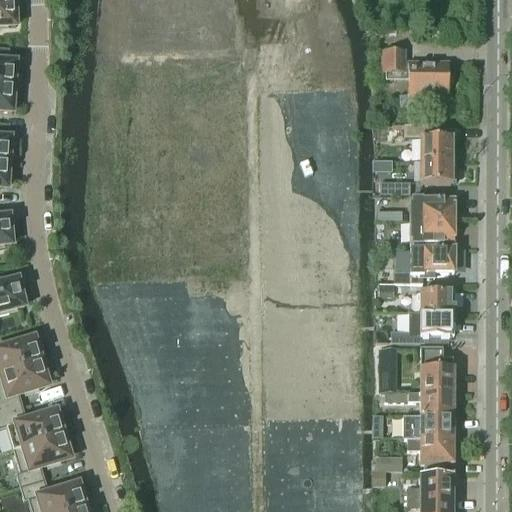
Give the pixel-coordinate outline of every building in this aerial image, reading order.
[(0,30),(14,30),(14,27),(16,27),(16,9),(13,9),(13,6),(4,6),(4,3),(0,2),(0,30)] [(403,56),(380,55),(380,77),(402,77),(402,83),(407,83),(407,99),(398,99),(398,109),(401,112),(419,112),(422,109),(422,99),(447,99),(447,96),(448,94),(448,87),(447,85),(447,66),(402,66),(403,56)] [(0,90),(12,92),(13,89),(15,89),(16,74),(14,74),(14,70),(7,70),(7,66),(0,65),(0,90)] [(273,87),(249,91),(253,114),(295,108),(291,84),(297,83),(295,72),(271,76),(273,87)] [(125,83),(103,83),(103,123),(125,123),(125,83)] [(146,83),(125,83),(125,123),(146,123),(146,83)] [(168,83),(146,83),(146,123),(168,123),(168,83)] [(190,83),(168,83),(168,123),(190,124),(190,83)] [(0,115),(11,116),(12,92),(0,90),(0,115)] [(295,108),(253,114),(257,138),(281,134),(282,145),(306,142),(304,131),(299,132),(295,108)] [(436,130),(402,130),(402,142),(419,142),(419,164),(450,164),(450,157),(453,157),(453,142),(436,142),(436,130)] [(0,166),(7,167),(9,143),(0,141),(0,166)] [(450,164),(419,164),(419,188),(453,188),(453,172),(450,172),(450,164)] [(378,187),(378,199),(409,199),(409,187),(378,187)] [(289,200),(265,200),(266,224),(308,223),(307,199),(313,199),(313,188),(289,188),(289,200)] [(161,201),(137,201),(137,212),(143,212),(143,236),(185,236),(185,212),(161,212),(161,201)] [(407,226),(453,226),(453,204),(421,204),(408,204),(407,226)] [(308,223),(266,224),(267,248),(290,248),(291,259),(315,259),(314,247),(309,247),(308,223)] [(0,249),(10,248),(10,245),(12,245),(11,227),(8,227),(8,224),(0,225),(0,249)] [(453,226),(407,226),(407,248),(421,248),(453,248),(453,226)] [(143,260),(137,260),(137,272),(161,271),(161,260),(185,260),(185,236),(143,236),(143,260)] [(453,254),(409,253),(409,278),(393,278),(393,288),(421,288),(421,283),(434,283),(434,277),(453,277),(453,254)] [(160,279),(137,284),(139,295),(145,293),(150,317),(191,309),(186,285),(162,290),(160,279)] [(0,318),(8,316),(8,314),(23,311),(22,308),(25,307),(20,290),(18,290),(17,287),(9,289),(8,286),(0,287),(0,318)] [(377,288),(377,301),(392,301),(392,288),(377,288)] [(288,312),(264,317),(270,341),(311,331),(305,308),(311,307),(308,296),(285,301),(288,312)] [(448,319),(448,311),(453,311),(453,296),(419,296),(419,318),(448,319)] [(154,341),(149,342),(151,353),(175,348),(172,337),(196,332),(191,309),(150,317),(154,341)] [(419,318),(407,318),(407,338),(389,338),(389,348),(422,348),(422,340),(453,340),(453,324),(448,324),(448,319),(419,318)] [(311,331),(270,341),(275,364),(298,359),(301,370),(324,365),(322,354),(316,355),(311,331)] [(0,378),(42,366),(37,349),(35,350),(34,346),(27,348),(26,344),(0,352),(0,378)] [(175,348),(151,353),(154,364),(159,363),(164,386),(205,378),(200,354),(177,359),(175,348)] [(440,353),(419,353),(419,397),(450,397),(450,364),(440,364),(440,353)] [(0,418),(21,412),(18,399),(41,392),(40,389),(46,387),(45,383),(47,382),(42,366),(0,378),(0,418)] [(169,410),(163,411),(166,422),(189,417),(187,406),(210,401),(205,378),(164,386),(169,410)] [(393,384),(379,384),(379,396),(393,396),(393,384)] [(419,397),(383,397),(383,407),(418,407),(418,421),(450,421),(450,397),(419,397)] [(12,455),(64,439),(59,422),(57,423),(56,419),(50,421),(48,417),(25,424),(21,412),(0,418),(0,433),(5,432),(12,455)] [(372,421),(372,430),(380,430),(380,421),(372,421)] [(418,421),(403,421),(403,434),(403,445),(406,445),(450,445),(450,435),(452,432),(452,425),(450,423),(450,421),(418,421)] [(64,439),(12,455),(19,478),(15,479),(19,492),(43,484),(40,472),(63,465),(62,462),(68,460),(67,456),(69,455),(64,439)] [(450,445),(406,445),(406,456),(418,456),(418,467),(450,468),(450,465),(452,462),(452,456),(450,454),(450,445)] [(374,463),(374,476),(375,476),(388,476),(401,476),(401,463),(374,463)] [(375,476),(375,491),(388,491),(388,476),(375,476)] [(450,504),(450,495),(452,492),(452,486),(450,483),(450,480),(418,480),(418,503),(450,504)] [(27,504),(29,511),(86,511),(81,495),(79,496),(78,492),(72,494),(71,490),(47,497),(43,484),(19,492),(23,506),(27,504)] [(266,511),(291,511),(291,489),(267,489),(266,511)] [(315,511),(315,489),(291,489),(291,511),(315,511)] [(235,511),(233,491),(209,493),(210,511),(235,511)] [(186,511),(210,511),(209,493),(185,495),(186,511)] [(449,511),(450,504),(418,503),(417,511),(449,511)]
